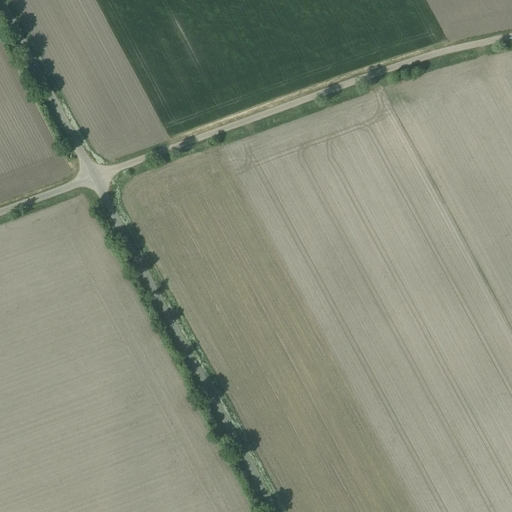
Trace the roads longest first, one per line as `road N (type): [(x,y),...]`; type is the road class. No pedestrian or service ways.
road 1 (unclassified): [(511,36),(395,66),(93,177)]
road 2 (unclassified): [(273,511),(93,177)]
road 3 (unclassified): [(93,177),(0,2)]
